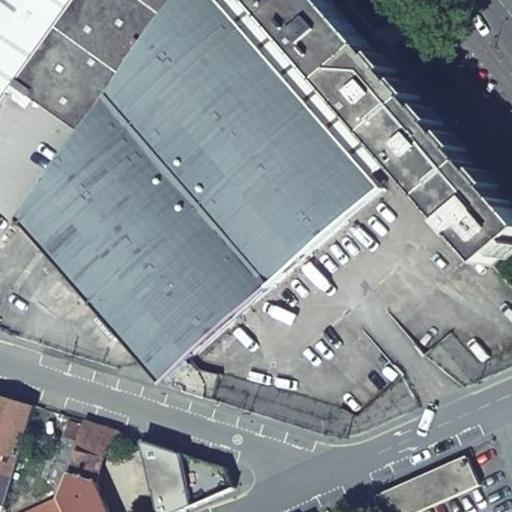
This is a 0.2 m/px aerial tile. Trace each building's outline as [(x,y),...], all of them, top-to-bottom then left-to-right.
[(0,0),(0,105),(14,86),(77,0),(0,0)] [(77,0),(14,86),(35,101),(81,134),(178,0),(261,0),(336,85),(386,41),(354,2),(344,12),(333,0),(77,0)] [(75,142),(18,220),(146,366),(162,385),(386,190),(221,0),(178,0),(81,134),(75,142)] [(221,0),(375,176),(398,156),(336,85),(261,0),(221,0)] [(386,41),(336,85),(398,156),(495,267),(511,252),(511,202),(510,202),(410,87),(420,78),(386,41)] [(0,105),(0,244),(18,220),(75,142),(29,109),(35,101),(14,86),(0,105)] [(0,395),(0,508),(1,511),(7,511),(9,511),(7,507),(38,407),(0,395)] [(110,511),(98,483),(106,458),(117,445),(122,433),(87,422),(81,443),(69,485),(65,498),(66,499),(71,511),(110,511)] [(81,443),(65,438),(52,480),(69,485),(81,443)] [(185,511),(237,489),(229,469),(145,441),(162,511),(185,511)] [(378,498),(383,511),(422,511),(482,486),(469,457),(378,498)] [(60,501),(36,511),(71,511),(66,499),(61,502),(60,501)]
